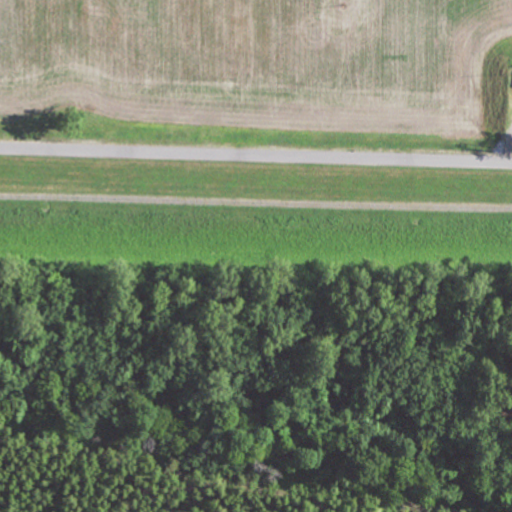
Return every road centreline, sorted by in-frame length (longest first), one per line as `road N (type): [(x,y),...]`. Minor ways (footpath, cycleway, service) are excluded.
road 1 (residential): [(511,161),(0,146)]
road 2 (track): [(0,195),(511,206)]
